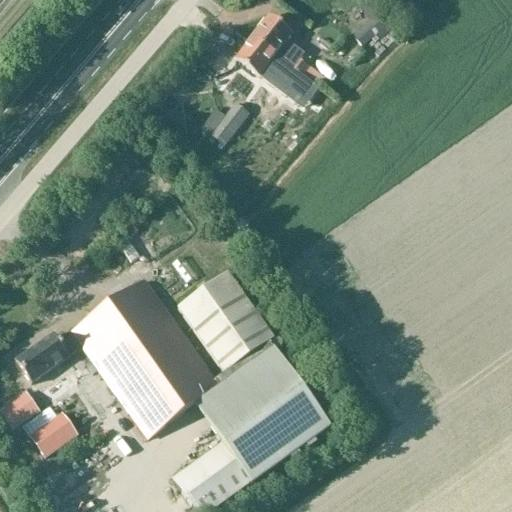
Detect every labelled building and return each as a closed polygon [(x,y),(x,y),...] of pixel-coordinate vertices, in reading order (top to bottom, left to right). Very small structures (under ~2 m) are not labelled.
[(353,40),(366,55),(385,39),(380,34),(390,25),(367,0),(363,0),(355,7),(370,25),(353,40)] [(288,69),(311,86),(318,91),(324,82),(300,63),(304,57),(288,45),(294,37),(270,19),(252,42),(277,60),(288,69)] [(277,60),(252,42),(237,63),(261,81),(277,60)] [(311,86),(288,69),(282,78),(295,87),(291,92),(301,101),(311,86)] [(211,138),(226,149),(250,118),(235,106),(211,138)] [(188,167),(196,158),(182,146),(174,155),(188,167)] [(197,409),(223,448),(174,483),(194,511),(216,511),(251,488),(252,490),(331,433),(269,347),(274,343),(227,278),(178,312),(225,378),(217,384),(147,283),(71,337),(72,339),(62,347),(54,336),(16,364),(33,387),(71,361),(71,360),(82,352),(148,444),(197,409)] [(25,394),(0,410),(0,413),(14,433),(40,416),(25,394)] [(32,444),(46,464),(79,440),(65,421),(32,444)] [(60,511),(58,502),(46,505),(48,511),(60,511)]
